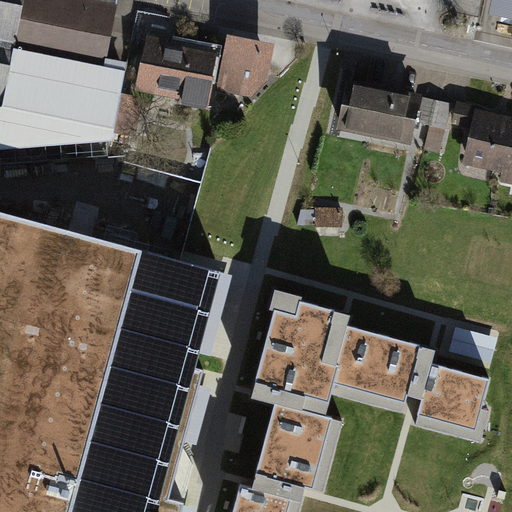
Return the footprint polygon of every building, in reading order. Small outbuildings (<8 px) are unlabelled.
[(0,0),(0,107),(115,129),(126,72),(104,68),(116,6),(87,0),(0,0)] [(511,22),(511,0),(492,0),(489,18),(511,22)] [(263,50),(229,43),(221,88),(241,93),(259,74),(263,50)] [(213,58),(149,45),(141,83),(176,89),(175,95),(205,101),(213,58)] [(417,99),(350,85),(342,125),(408,139),(417,99)] [(418,123),(431,126),(437,101),(423,98),(418,123)] [(451,104),(437,101),(431,126),(446,129),(451,104)] [(135,151),(140,106),(122,104),(117,149),(135,151)] [(498,119),(479,115),(480,111),(458,106),(454,121),(476,126),(468,159),(505,168),(502,180),(511,181),(511,126),(497,123),(498,119)] [(115,129),(0,107),(0,146),(112,137),(115,129)] [(0,511),(186,511),(188,504),(174,499),(208,368),(198,366),(226,270),(0,206),(0,511)] [(341,211),(316,210),(316,225),(341,226),(341,211)] [(247,397),(270,403),(332,421),(339,398),(406,417),(410,402),(421,405),(433,361),(437,347),(354,324),(357,312),(307,299),(308,296),(271,286),(263,314),(270,315),(247,397)] [(497,378),(433,361),(421,405),(415,429),(483,447),(494,407),(489,406),(497,378)] [(270,403),(248,484),(306,499),(308,493),(328,498),(348,422),(332,421),(270,403)] [(248,484),(238,481),(228,511),(302,511),(306,499),(248,484)]
